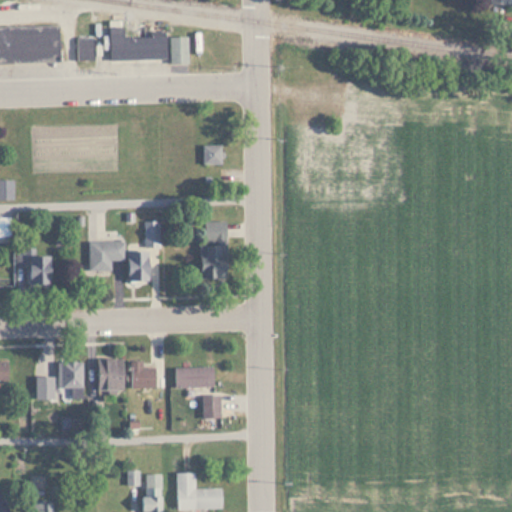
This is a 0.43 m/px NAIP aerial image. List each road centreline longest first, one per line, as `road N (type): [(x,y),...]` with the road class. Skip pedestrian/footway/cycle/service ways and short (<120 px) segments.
road 1 (residential): [(263,511),(252,0)]
road 2 (residential): [(0,321),(258,317)]
road 3 (residential): [(255,88),(0,94)]
